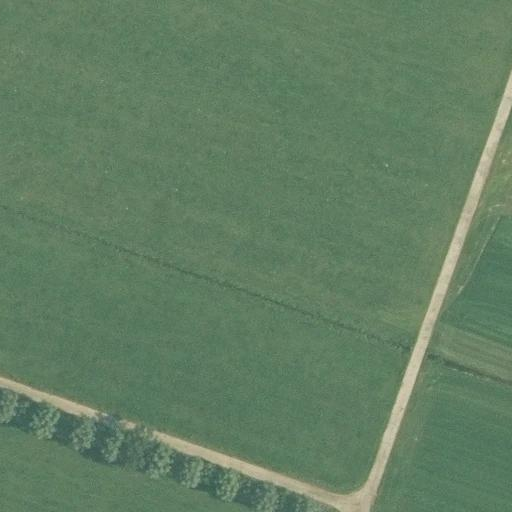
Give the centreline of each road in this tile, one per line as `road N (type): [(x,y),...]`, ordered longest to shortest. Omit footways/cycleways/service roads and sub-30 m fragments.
road 1 (track): [(360,511),(511,83)]
road 2 (track): [(0,387),(361,509)]
